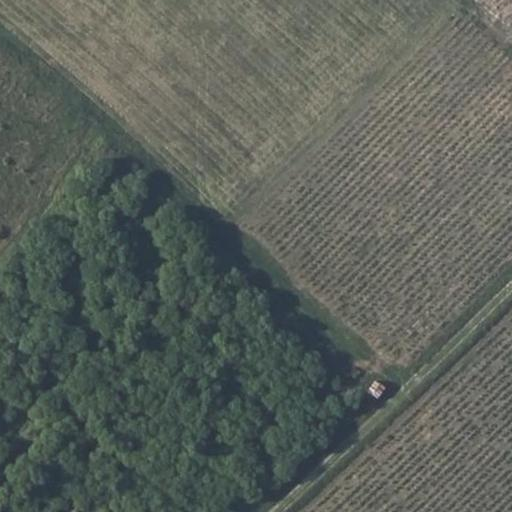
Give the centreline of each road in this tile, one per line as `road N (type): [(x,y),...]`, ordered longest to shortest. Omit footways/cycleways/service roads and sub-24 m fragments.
road 1 (track): [(405,388),(0,46)]
road 2 (track): [(276,511),(511,289)]
